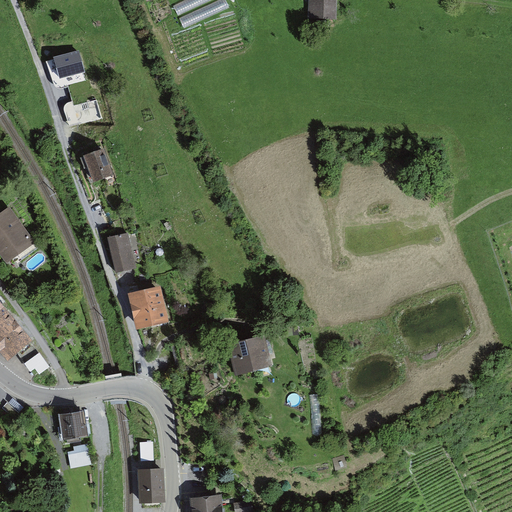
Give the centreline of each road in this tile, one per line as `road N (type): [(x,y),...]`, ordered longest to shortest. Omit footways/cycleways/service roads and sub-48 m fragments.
road 1 (residential): [(144,390),(144,364),(14,0)]
road 2 (residential): [(67,396),(50,355),(0,285)]
road 3 (tertiary): [(171,511),(167,429),(159,401),(144,390)]
